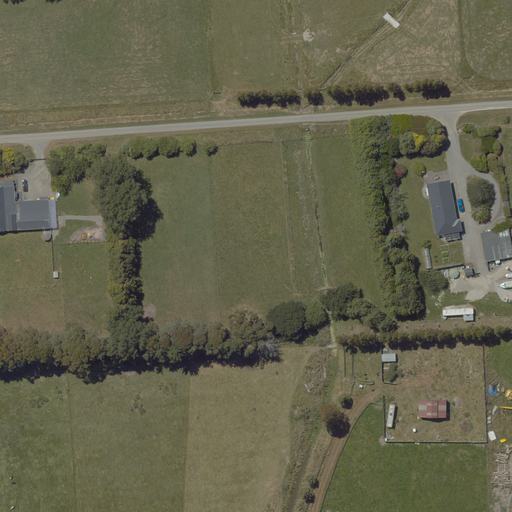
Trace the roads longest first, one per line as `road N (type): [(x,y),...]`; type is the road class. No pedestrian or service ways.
road 1 (unclassified): [(0,138),(511,106)]
road 2 (track): [(297,511),(338,414),(360,391),(392,381)]
